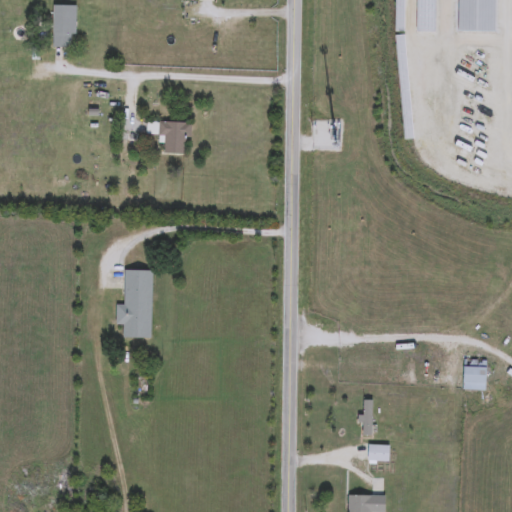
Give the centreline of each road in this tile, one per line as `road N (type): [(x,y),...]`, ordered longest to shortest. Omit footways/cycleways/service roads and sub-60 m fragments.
road 1 (residential): [(296,0),(289,511)]
road 2 (residential): [(294,236),(156,233),(107,262),(97,374),(124,511)]
road 3 (residential): [(38,73),(296,82)]
road 4 (residential): [(291,368),(451,375)]
